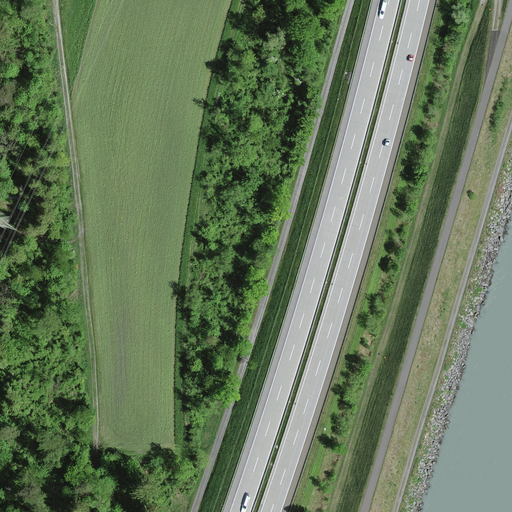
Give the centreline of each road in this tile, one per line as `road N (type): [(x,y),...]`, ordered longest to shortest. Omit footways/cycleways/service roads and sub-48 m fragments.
road 1 (track): [(193,511),(351,0)]
road 2 (motorway): [(269,511),(330,327),(419,0)]
road 3 (motorway): [(387,0),(301,321),(238,511)]
road 4 (track): [(511,2),(364,511)]
road 5 (track): [(96,511),(78,170),(57,0)]
road 6 (track): [(395,511),(511,121)]
